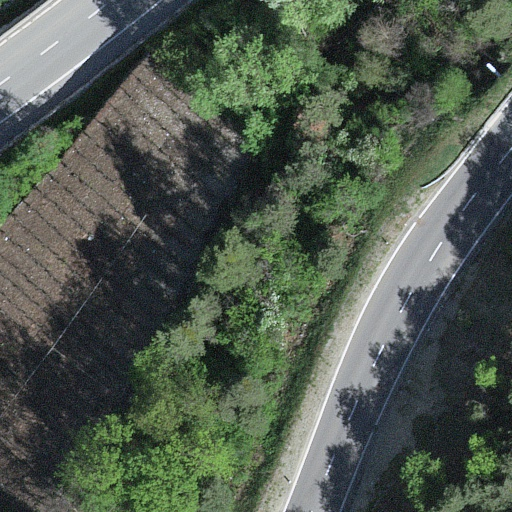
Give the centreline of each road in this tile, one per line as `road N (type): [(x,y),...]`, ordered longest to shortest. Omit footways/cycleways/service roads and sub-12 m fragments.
road 1 (tertiary): [(302,511),(384,317),(511,148)]
road 2 (tertiary): [(108,0),(0,81)]
